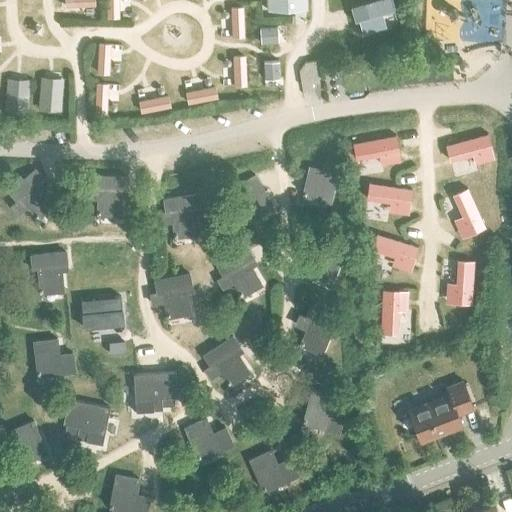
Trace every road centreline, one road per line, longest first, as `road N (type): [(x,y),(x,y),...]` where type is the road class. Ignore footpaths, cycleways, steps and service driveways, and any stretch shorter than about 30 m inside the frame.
road 1 (residential): [(319,511),(511,446)]
road 2 (unknown): [(77,151),(59,20),(75,4),(111,5)]
